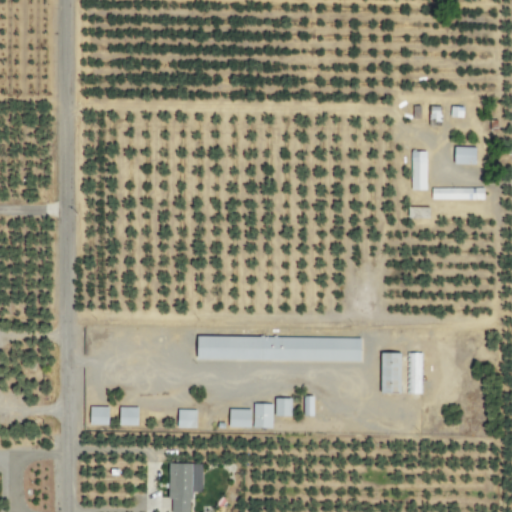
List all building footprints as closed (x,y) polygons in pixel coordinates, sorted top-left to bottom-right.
[(462,118),(463,107),(449,107),(449,117),(462,118)] [(476,165),(476,148),(454,148),(454,165),(476,165)] [(410,191),(426,191),(425,151),(409,152),(410,191)] [(483,188),(430,189),(431,201),(484,200),(483,188)] [(406,219),(429,219),(429,208),(407,207),(406,219)] [(198,336),(197,360),(360,363),(361,339),(198,336)] [(419,395),(421,354),(406,353),(405,394),(419,395)] [(401,354),(381,354),(380,394),(401,394),(401,354)] [(291,398),(274,398),(274,416),(291,416),(291,398)] [(271,428),(272,404),(252,404),(252,428),(271,428)] [(89,425),(108,425),(108,407),(89,407),(89,425)] [(138,425),(137,407),(118,407),(119,426),(138,425)] [(196,410),(177,409),(177,427),(196,428),(196,410)] [(229,427),(250,427),(250,409),(228,409),(229,427)] [(201,464),(169,464),(168,511),(189,511),(190,491),(201,491),(201,464)]
